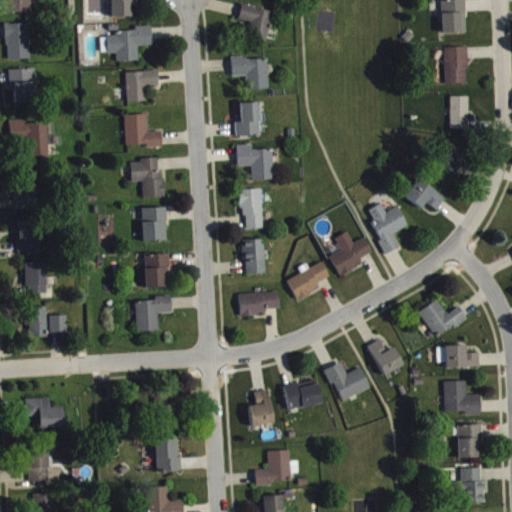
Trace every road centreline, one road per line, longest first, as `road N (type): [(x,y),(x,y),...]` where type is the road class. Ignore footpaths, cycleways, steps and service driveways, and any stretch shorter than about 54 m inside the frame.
road 1 (residential): [(188,0),(216,511)]
road 2 (residential): [(455,244),(307,334),(207,356)]
road 3 (residential): [(498,0),(502,151),(455,244)]
road 4 (residential): [(207,356),(0,369)]
road 5 (residential): [(455,244),(495,296),(511,377)]
